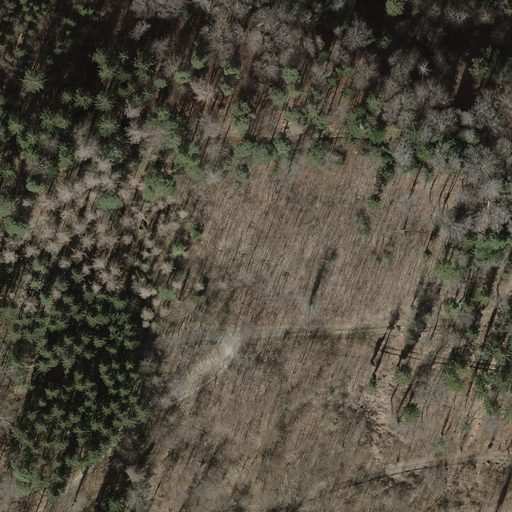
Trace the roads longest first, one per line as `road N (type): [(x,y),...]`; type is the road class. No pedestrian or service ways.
road 1 (track): [(0,192),(74,161),(164,138),(297,132),(387,143),(511,196)]
road 2 (track): [(511,315),(201,334),(0,380)]
road 3 (track): [(225,338),(233,355),(217,374),(106,446),(42,511)]
road 4 (track): [(260,511),(406,466),(511,453)]
road 5 (track): [(333,331),(400,353),(511,369)]
